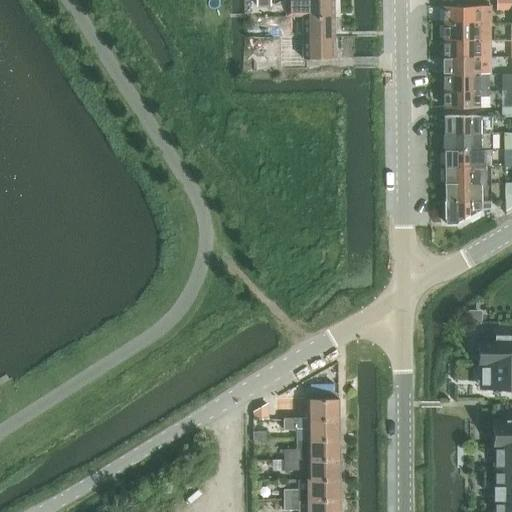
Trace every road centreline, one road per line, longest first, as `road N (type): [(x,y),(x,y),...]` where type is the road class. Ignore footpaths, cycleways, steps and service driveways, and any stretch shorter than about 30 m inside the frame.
road 1 (unclassified): [(41,511),(341,332),(403,315)]
road 2 (residential): [(404,274),(400,0)]
road 3 (residential): [(405,511),(403,315)]
